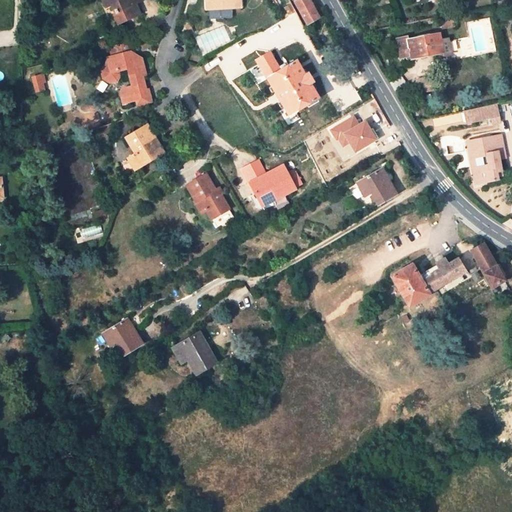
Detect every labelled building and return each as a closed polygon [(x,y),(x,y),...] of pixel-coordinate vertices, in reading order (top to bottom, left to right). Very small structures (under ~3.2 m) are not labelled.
[(102,0),(106,8),(112,5),(116,14),(114,15),(118,25),(139,14),(135,3),(141,0),(102,0)] [(205,0),(206,9),(242,7),(241,0),(205,0)] [(294,0),(307,23),(319,17),(316,10),(313,5),(309,0),(294,0)] [(105,8),(109,17),(114,15),(116,14),(112,5),(106,8),(105,8)] [(440,17),(442,30),(454,27),(452,15),(440,17)] [(408,37),(396,39),(400,58),(410,56),(411,59),(440,53),(439,46),(442,46),(441,39),(440,34),(409,40),(408,37)] [(439,46),(440,53),(441,58),(459,54),(456,39),(449,40),(449,38),(441,39),(442,46),(439,46)] [(145,75),(142,59),(131,52),(128,42),(108,47),(110,57),(106,58),(107,62),(101,71),(103,79),(110,83),(118,81),(122,71),(127,69),(128,70),(132,87),(123,89),(120,95),(123,105),(136,101),(138,112),(151,104),(148,90),(146,91),(142,76),(145,75)] [(269,52),(256,60),(290,116),(319,98),(311,85),(315,82),(309,72),(305,74),(296,60),(280,69),(269,52)] [(43,75),(32,78),(34,86),(41,84),(45,83),(43,75)] [(41,84),(34,86),(36,93),(43,91),(41,84)] [(497,108),(475,113),(477,121),(491,118),(493,124),(500,122),(497,108)] [(147,126),(126,138),(135,153),(132,155),(140,167),(153,160),(150,156),(162,150),(147,126)] [(472,150),(469,151),(471,160),(475,159),(487,157),(489,164),(477,167),(480,183),(498,180),(497,172),(501,172),(498,152),(503,151),(504,150),(501,135),(471,141),(472,150)] [(153,160),(164,153),(162,150),(150,156),(153,160)] [(132,155),(128,157),(136,170),(140,167),(132,155)] [(475,184),(480,183),(477,167),(475,159),(471,160),(475,184)] [(250,183),(266,174),(259,160),(243,169),(250,183)] [(266,174),(250,183),(260,202),(283,191),(285,194),(296,188),(283,165),(266,174)] [(397,193),(383,167),(358,182),(366,196),(372,193),(379,204),(397,193)] [(206,174),(186,185),(196,202),(195,202),(202,213),(207,211),(213,219),(230,209),(217,188),(216,189),(206,174)] [(283,191),(260,202),(264,209),(266,209),(286,198),(285,194),(283,191)] [(258,198),(253,201),(257,207),(262,210),(264,209),(260,202),(258,198)] [(510,289),(484,243),(471,251),(497,297),(510,289)] [(412,265),(392,276),(410,307),(430,294),(429,293),(466,271),(458,258),(440,269),(437,265),(419,276),(412,265)] [(143,343),(127,319),(103,334),(112,348),(118,344),(125,355),(143,343)] [(217,362),(199,332),(173,347),(182,363),(188,360),(197,375),(217,362)] [(86,477),(81,468),(75,472),(79,481),(86,477)] [(76,482),(72,472),(67,474),(71,484),(76,482)]
